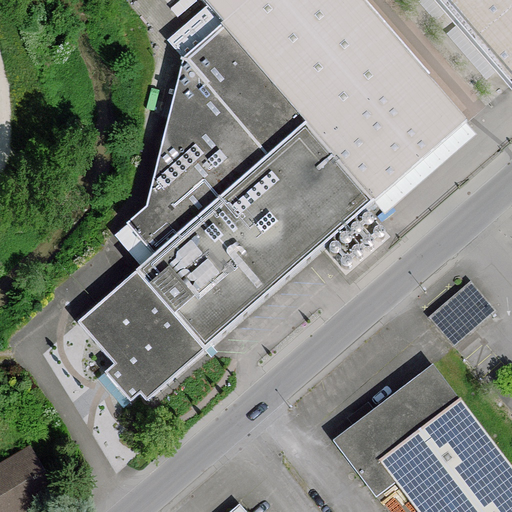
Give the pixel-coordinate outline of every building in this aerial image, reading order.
[(511,0),(198,0),(220,25),(176,62),(145,211),(123,229),(151,262),(76,326),(112,368),(105,373),(117,387),(132,403),(143,394),(150,401),(199,361),(214,346),(466,122),(360,0),(432,0),(509,90),(511,87),(511,0)] [(496,310),(470,281),(449,299),(474,329),(496,310)] [(419,511),(511,511),(511,467),(433,363),(333,439),(377,496),(396,482),(419,511)] [(0,511),(34,511),(55,500),(27,452),(0,467),(0,511)] [(247,511),(240,503),(230,511),(247,511)]
